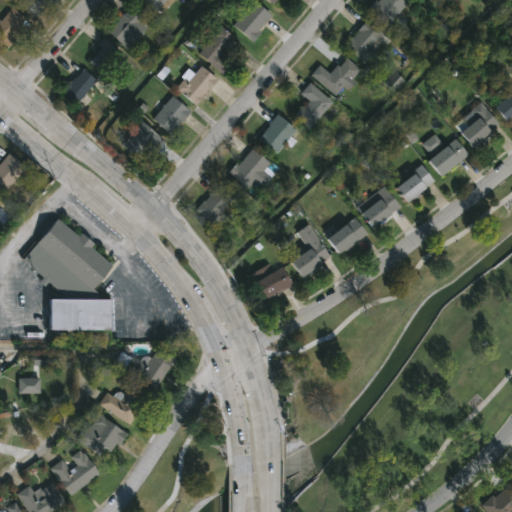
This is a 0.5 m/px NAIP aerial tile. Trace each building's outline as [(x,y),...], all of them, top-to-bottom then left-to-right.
[(46,0),(31,18),(17,6),(22,0),(46,0)] [(164,0),(151,13),(138,0),(164,0)] [(404,0),(407,2),(384,27),(366,11),(376,0),(404,0)] [(269,17),(247,41),(230,25),(252,1),(269,17)] [(105,31),(129,7),(147,25),(123,49),(105,31)] [(0,45),(0,19),(9,8),(24,21),(2,47),(0,45)] [(342,44),(366,21),(386,40),(362,64),(342,44)] [(220,53),(230,63),(219,75),(195,53),(219,27),(233,39),(220,53)] [(119,57),(99,74),(84,57),(104,40),(119,57)] [(318,65),(328,75),(344,58),(359,71),(334,98),(309,75),(318,65)] [(192,106),(175,90),(198,65),(215,81),(192,106)] [(93,80),(74,106),(58,94),(77,68),(93,80)] [(298,94),(309,83),(330,104),(306,129),(292,115),(306,102),(298,94)] [(490,106),(511,89),(511,114),(502,122),(490,106)] [(187,112),(166,135),(149,119),(170,96),(187,112)] [(452,126),(479,104),(496,125),(469,147),(452,126)] [(294,132),(273,154),(255,138),(276,115),(294,132)] [(162,140),(150,156),(142,150),(136,158),(120,146),(139,122),(162,140)] [(466,154),(439,178),(424,162),(452,138),(466,154)] [(270,168),(255,184),(253,182),(244,192),(226,174),(250,149),(270,168)] [(0,188),(0,161),(9,152),(26,168),(4,192),(0,188)] [(392,189),(419,166),(431,181),(404,204),(392,189)] [(233,199),(212,225),(195,211),(216,185),(233,199)] [(355,203),(388,190),(397,213),(364,226),(355,203)] [(323,239),(354,218),(365,235),(334,255),(323,239)] [(70,300),(49,300),(48,329),(109,329),(109,300),(94,300),(94,294),(90,291),(110,267),(88,249),(92,245),(79,235),(76,239),(54,221),(22,261),(70,300)] [(328,259),(296,277),(287,261),(305,251),(294,233),(308,225),(328,259)] [(291,284),(259,304),(248,287),(280,267),(291,284)] [(155,389),(119,368),(126,357),(145,368),(156,348),(173,358),(155,389)] [(106,392),(121,401),(131,385),(147,395),(129,425),(98,405),(106,392)] [(125,434),(105,461),(76,438),(96,412),(125,434)] [(61,460),(69,470),(75,465),(70,457),(80,449),(99,474),(70,495),(50,469),(61,460)] [(29,486),(34,494),(53,484),(65,506),(54,511),(27,511),(17,493),(29,486)] [(0,511),(0,508),(11,500),(19,511),(0,511)]
